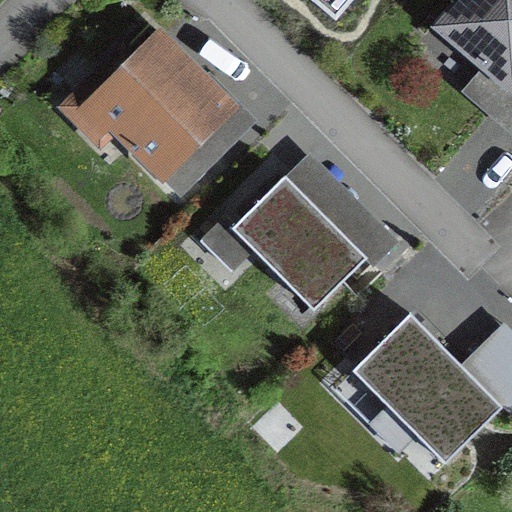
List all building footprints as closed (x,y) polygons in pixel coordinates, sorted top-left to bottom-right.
[(305,0),(332,23),(352,0),(305,0)] [(511,84),(511,0),(466,0),(443,28),(511,86),(511,84)] [(160,173),(223,110),(156,43),(131,68),(119,57),(82,94),(160,173)] [(377,229),(355,251),(282,178),(229,231),(311,313),(364,260),(370,267),(393,244),(377,229)] [(442,467),(500,409),(407,316),(349,374),(442,467)]
